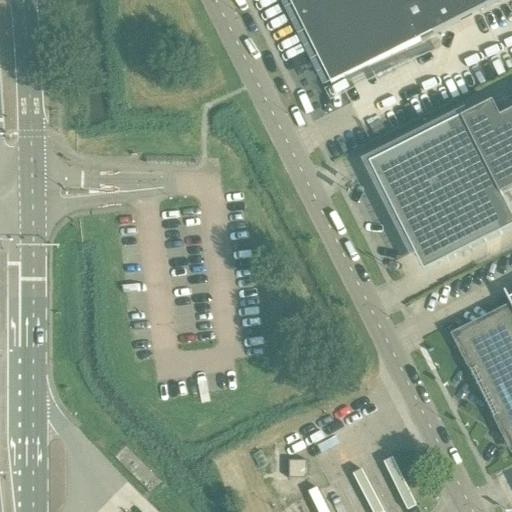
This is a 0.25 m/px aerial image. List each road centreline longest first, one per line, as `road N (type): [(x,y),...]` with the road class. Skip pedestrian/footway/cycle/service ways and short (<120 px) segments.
road 1 (unclassified): [(478,511),(216,0)]
road 2 (primary): [(29,511),(27,213)]
road 3 (unknown): [(511,74),(306,175)]
road 4 (unknown): [(265,511),(278,484),(413,383)]
road 5 (primary): [(27,176),(22,0)]
road 6 (unknown): [(376,310),(511,246)]
road 7 (unknown): [(393,343),(511,288)]
